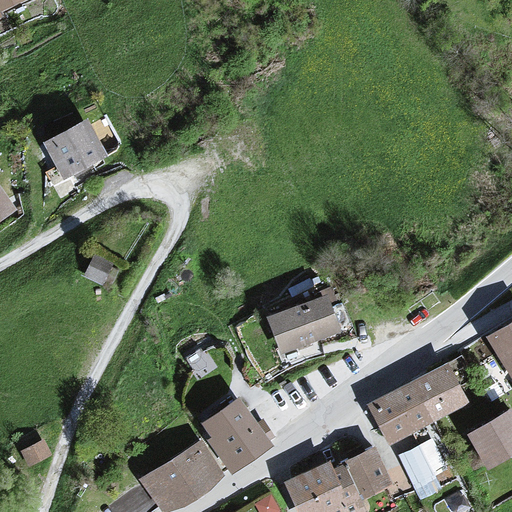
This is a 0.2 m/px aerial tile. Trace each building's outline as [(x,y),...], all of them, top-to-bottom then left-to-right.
[(0,0),(0,17),(34,0),(0,0)] [(91,118),(43,144),(64,183),(112,157),(91,118)] [(0,188),(0,223),(16,213),(0,188)] [(327,298),(267,319),(280,356),(340,335),(327,298)] [(511,321),(486,337),(511,379),(511,321)] [(447,366),(367,404),(392,456),(436,435),(431,426),(468,408),(447,366)] [(240,400),(202,424),(234,474),(272,450),(240,400)] [(511,411),(510,408),(465,434),(487,471),(511,456),(511,411)] [(433,441),(397,458),(419,503),(442,491),(436,479),(449,473),(433,441)] [(200,443),(140,482),(159,511),(177,511),(225,482),(200,443)] [(327,462),(282,482),(295,511),(336,511),(338,511),(367,511),(363,503),(393,489),(374,448),(330,467),(327,462)] [(268,511),(281,505),(271,487),(229,511),(268,511)]
